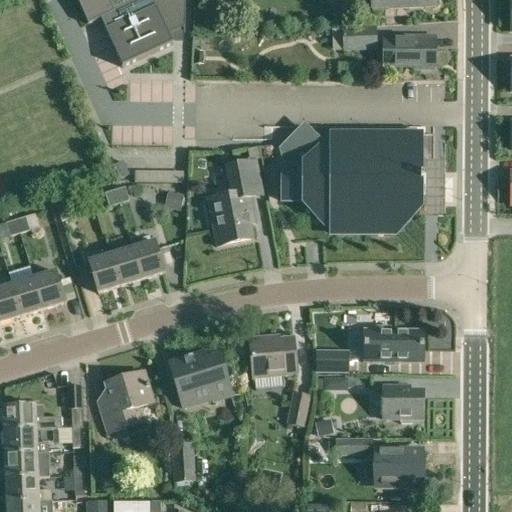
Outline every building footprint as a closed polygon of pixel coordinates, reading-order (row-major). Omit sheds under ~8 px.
[(76,0),(88,25),(101,20),(105,29),(122,68),(173,45),(169,35),(183,29),(183,33),(185,33),(185,0),(76,0)] [(371,0),(372,12),(436,9),(435,0),(371,0)] [(376,30),(343,31),(344,52),(377,51),(376,30)] [(384,42),(384,68),(415,68),(415,71),(433,71),(433,68),(436,68),(436,38),(396,38),(396,42),(384,42)] [(317,139),(291,139),(284,146),(284,169),(281,169),(281,203),(302,203),(302,205),(327,230),(330,230),(330,235),(394,235),(420,210),(420,193),(420,162),(394,137),(330,137),(330,141),(328,141),(323,146),(317,139)] [(232,196),(212,200),(218,231),(215,232),(218,248),(254,241),(246,199),(262,196),(256,163),(227,169),(232,196)] [(125,189),(115,192),(119,206),(129,202),(125,189)] [(119,206),(115,192),(105,195),(109,209),(119,206)] [(168,194),(164,209),(180,212),(183,197),(168,194)] [(68,206),(58,209),(62,223),(72,220),(68,206)] [(16,222),(20,235),(30,232),(26,219),(16,222)] [(11,238),(20,235),(16,222),(7,225),(11,238)] [(155,243),(132,250),(142,282),(164,275),(155,243)] [(132,250),(110,257),(120,289),(142,282),(132,250)] [(120,289),(110,257),(88,263),(98,295),(120,289)] [(56,273),(34,280),(43,312),(65,305),(56,273)] [(34,280),(12,286),(21,318),(43,312),(34,280)] [(12,286),(0,289),(0,324),(21,318),(12,286)] [(377,330),(377,332),(364,332),(364,364),(423,364),(424,333),(390,332),(390,330),(377,330)] [(268,340),(250,341),(254,388),(255,388),(254,375),(282,372),(282,375),(297,374),(293,340),(268,342),(268,340)] [(348,374),(348,354),(316,354),(316,374),(348,374)] [(204,356),(170,366),(183,410),(185,409),(183,404),(212,395),(213,398),(217,401),(230,397),(231,398),(232,398),(220,359),(204,364),(202,358),(205,357),(204,356)] [(111,404),(99,408),(108,435),(143,424),(138,409),(153,404),(143,373),(105,386),(111,404)] [(69,411),(72,411),(82,410),(81,388),(68,388),(69,411)] [(384,388),(383,421),(400,421),(402,425),(417,425),(418,421),(423,421),(424,393),(398,393),(398,388),(384,388)] [(294,394),(288,425),(303,428),(310,397),(294,394)] [(3,408),(4,433),(37,431),(62,431),(62,419),(45,419),(44,406),(3,408)] [(82,410),(72,411),(73,430),(83,430),(82,410)] [(330,421),(314,425),(318,439),(334,435),(330,421)] [(83,430),(73,430),(74,450),(83,449),(83,430)] [(37,431),(4,433),(5,457),(38,456),(49,455),(49,444),(37,444),(37,431)] [(363,442),(337,442),(337,456),(373,456),(373,442),(363,442)] [(191,446),(173,447),(176,483),(194,482),(191,446)] [(423,453),(376,452),(376,486),(399,486),(399,488),(400,488),(400,482),(422,482),(422,489),(423,489),(423,453)] [(96,455),(97,483),(108,483),(108,455),(96,455)] [(5,457),(6,481),(39,479),(38,456),(5,457)] [(74,458),(75,478),(84,478),(84,458),(74,458)] [(84,478),(75,478),(75,498),(85,497),(84,478)] [(6,481),(6,505),(39,504),(52,503),(51,492),(39,492),(39,479),(6,481)] [(126,511),(126,503),(113,503),(112,511),(126,511)] [(151,503),(150,511),(160,511),(161,503),(151,503)]
